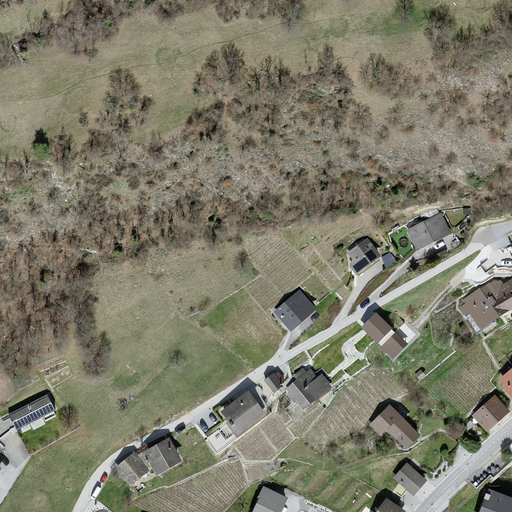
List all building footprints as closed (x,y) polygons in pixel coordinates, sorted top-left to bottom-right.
[(453,236),(442,213),(407,231),(418,254),(453,236)] [(383,260),(369,239),(348,254),(353,261),(350,268),(358,278),(383,260)] [(449,254),(447,251),(430,259),(432,263),(443,259),(449,254)] [(511,277),(503,282),(500,279),(498,280),(497,279),(496,280),(495,279),(490,282),(489,281),(462,299),(464,303),(459,307),(465,316),(469,313),(479,328),(498,313),(511,306),(511,277)] [(319,312),(300,290),(274,313),(293,335),(319,312)] [(391,324),(376,310),(361,325),(376,340),(391,324)] [(408,342),(397,331),(380,346),(393,357),(408,342)] [(511,363),(498,377),(505,385),(503,387),(511,396),(511,363)] [(316,375),(309,366),(305,370),(303,367),(294,374),(296,378),(286,388),(302,407),(332,385),(321,371),(316,375)] [(425,374),(420,368),(414,374),(419,379),(425,374)] [(284,378),(278,370),(274,373),(273,372),(263,379),(273,391),(282,384),(280,381),(284,378)] [(264,411),(247,389),(220,410),(227,419),(225,421),(235,434),(264,411)] [(509,409),(494,393),(471,414),(486,431),(509,409)] [(0,416),(0,438),(1,440),(12,433),(11,431),(16,430),(18,434),(31,427),(33,430),(46,424),(46,423),(57,417),(55,414),(57,413),(53,405),(48,396),(43,399),(25,407),(8,417),(2,419),(0,416)] [(405,446),(419,432),(409,423),(410,423),(389,403),(368,424),(378,435),(385,428),(394,437),(395,436),(405,446)] [(181,458),(169,436),(142,449),(156,472),(181,458)] [(149,469),(135,451),(114,466),(129,485),(149,469)] [(407,461),(392,477),(402,485),(413,494),(419,486),(426,478),(407,461)] [(287,495),(263,485),(255,501),(250,511),(278,511),(279,511),(287,495)] [(511,511),(511,494),(487,487),(477,511),(511,511)] [(376,507),(373,511),(402,511),(405,509),(397,503),(400,498),(388,491),(383,497),(381,495),(376,502),(378,504),(376,507)]
